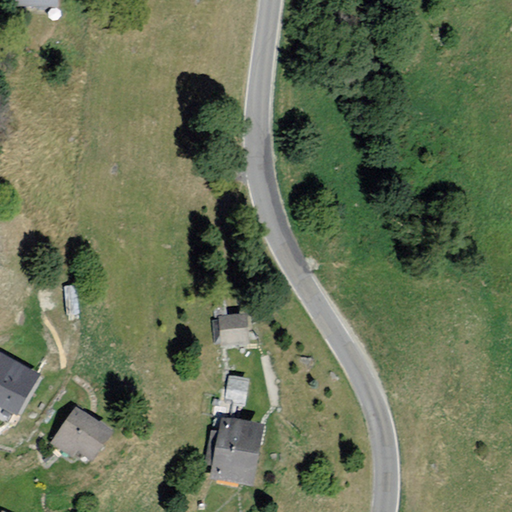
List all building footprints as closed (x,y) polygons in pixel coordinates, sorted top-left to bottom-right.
[(256,320),(224,321),(224,352),(256,351),(256,320)] [(36,382),(0,361),(0,405),(16,415),(36,382)] [(246,401),(247,380),(231,378),(229,400),(246,401)] [(108,439),(76,415),(56,443),(74,456),(78,451),(92,462),(108,439)] [(273,432),(227,425),(218,484),(264,492),(273,432)]
